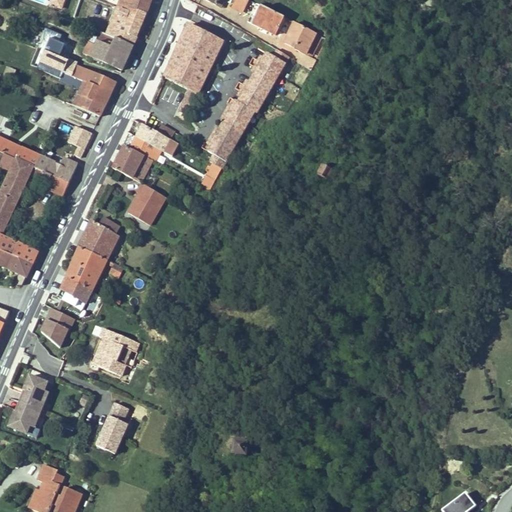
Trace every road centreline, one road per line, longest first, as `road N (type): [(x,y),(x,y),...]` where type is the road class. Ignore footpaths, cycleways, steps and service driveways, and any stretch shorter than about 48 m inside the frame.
road 1 (secondary): [(33,303),(113,131),(145,83),(176,0)]
road 2 (secondary): [(166,0),(142,67),(70,196),(25,300)]
